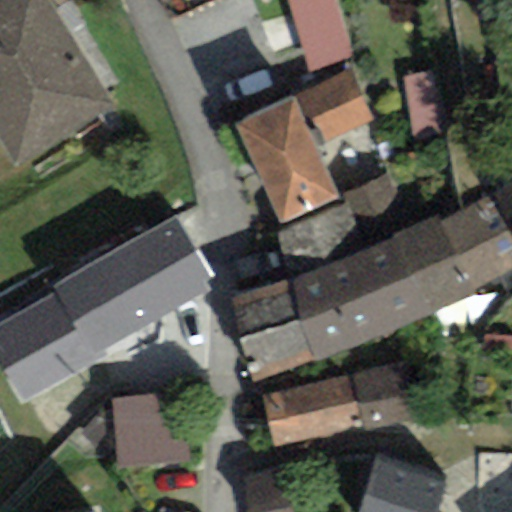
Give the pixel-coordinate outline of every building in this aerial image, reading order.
[(54,0),(0,0),(0,135),(14,159),(114,99),(54,0)] [(291,0),(309,66),(356,54),(341,0),(291,0)] [(349,65),(235,114),(278,212),(337,186),(317,141),(372,117),(349,65)] [(388,171),(342,190),(346,198),(363,241),(397,227),(409,222),(388,171)] [(511,177),(494,187),(497,191),(511,221),(511,177)] [(409,222),(397,227),(430,310),(476,288),(472,280),(511,264),(511,221),(497,191),(444,215),(441,207),(409,222)] [(269,229),(287,271),(363,241),(346,198),(269,229)] [(171,206),(0,312),(0,347),(9,362),(78,319),(98,350),(215,277),(171,206)] [(363,241),(287,271),(319,353),(430,310),(397,227),(363,241)] [(319,353),(287,271),(231,291),(252,374),(319,353)] [(407,357),(262,390),(276,449),(421,415),(407,357)] [(176,386),(104,396),(114,464),(186,454),(176,386)] [(434,511),(446,479),(375,453),(353,511),(434,511)] [(292,511),(286,464),(244,469),(250,511),(292,511)]
